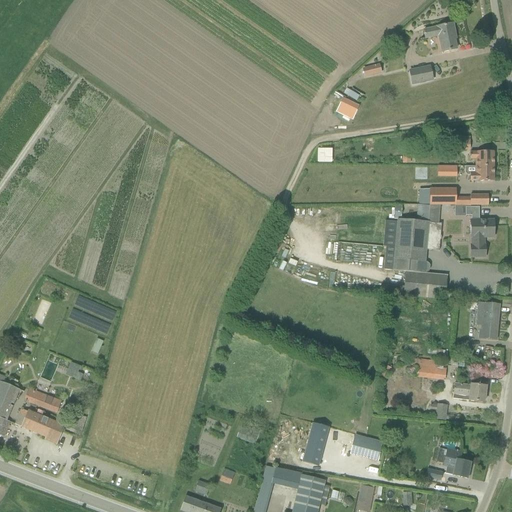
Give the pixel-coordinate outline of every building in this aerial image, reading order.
[(442,53),(456,50),(453,36),(455,36),(452,24),(437,28),(424,31),(425,39),(439,36),(442,53)] [(409,79),(410,83),(411,87),(433,81),(430,65),(410,70),(412,78),(409,79)] [(365,78),(374,76),(372,67),(363,70),(365,78)] [(346,89),(344,94),(356,100),(359,94),(346,89)] [(359,107),(342,99),(336,113),(352,121),(359,107)] [(318,148),(317,162),(333,162),(333,149),(318,148)] [(475,167),(493,167),(493,152),(477,152),(477,153),(470,153),(470,160),(475,160),(475,167)] [(403,164),(410,164),(411,156),(403,156),(403,164)] [(458,177),(458,166),(437,166),(437,177),(458,177)] [(477,182),(493,182),(493,167),(475,167),(465,167),(465,174),(467,176),(470,176),(470,182),(477,182)] [(430,189),(430,205),(455,205),(455,189),(430,189)] [(470,206),(488,206),(488,196),(470,196),(470,199),(462,199),(462,206),(470,206)] [(419,222),(428,223),(429,206),(421,205),(419,222)] [(428,223),(419,222),(397,220),(392,271),(405,273),(403,295),(445,299),(447,278),(447,277),(424,275),(424,273),(426,273),(427,272),(429,271),(429,266),(428,265),(427,264),(425,263),(426,250),(439,252),(440,240),(439,240),(439,237),(440,237),(441,224),(438,224),(428,223)] [(486,246),(484,246),(480,246),(480,238),(494,238),(493,221),(470,221),(470,239),(471,239),(471,246),(470,246),(470,259),(486,259),(486,246)] [(496,342),(499,307),(499,305),(478,303),(476,326),(482,327),(480,340),(496,342)] [(50,352),(56,333),(43,329),(36,348),(50,352)] [(103,342),(97,339),(94,345),(101,347),(103,342)] [(436,362),(411,359),(410,366),(418,367),(417,378),(445,381),(446,369),(442,369),(443,364),(436,363),(436,362)] [(80,381),(83,375),(78,373),(81,366),(70,362),(65,375),(80,381)] [(385,383),(391,369),(385,366),(379,380),(385,383)] [(0,430),(17,390),(0,382),(0,430)] [(484,403),(486,387),(471,385),(471,386),(454,385),(453,395),(452,399),(469,401),(469,402),(484,403)] [(29,403),(36,406),(41,394),(33,391),(29,403)] [(61,402),(41,394),(36,406),(57,414),(61,402)] [(445,420),(446,407),(437,406),(436,419),(445,420)] [(48,431),(61,436),(65,427),(42,417),(36,414),(28,411),(24,420),(20,418),(18,422),(23,424),(21,428),(45,438),(48,431)] [(312,424),(302,462),(319,467),(329,428),(312,424)] [(236,439),(255,446),(260,432),(241,425),(236,439)] [(355,434),(350,454),(379,461),(384,442),(355,434)] [(470,464),(459,461),(461,453),(447,449),(445,458),(444,467),(455,469),(453,476),(467,479),(467,478),(469,479),(470,472),(468,472),(470,464)] [(396,460),(389,461),(389,470),(397,469),(396,460)] [(235,474),(224,470),(219,482),(230,486),(235,474)] [(440,481),(442,474),(427,470),(426,477),(440,481)] [(194,492),(206,496),(210,486),(198,482),(194,492)] [(360,511),(369,511),(371,506),(374,489),(361,487),(357,511),(360,511)] [(411,496),(403,496),(402,496),(403,507),(412,506),(411,496)] [(185,497),(180,511),(182,511),(219,511),(221,510),(185,497)]
